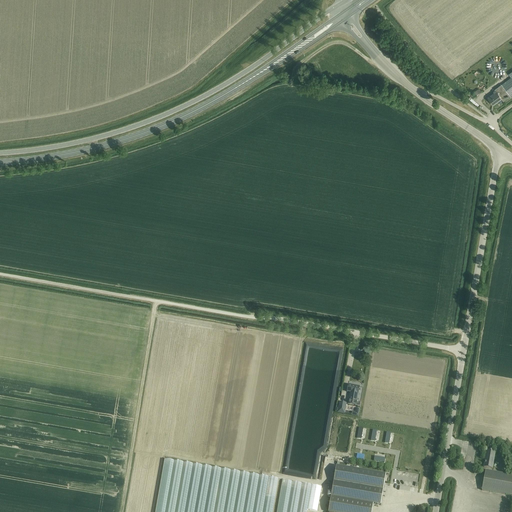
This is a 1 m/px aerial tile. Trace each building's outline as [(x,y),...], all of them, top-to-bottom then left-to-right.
[(511,94),(511,76),(495,90),(493,92),(494,93),(488,98),(493,105),(501,99),(503,101),(511,94)] [(348,385),(347,392),(350,393),(348,404),(360,407),(360,406),(361,402),(357,401),(360,387),(359,387),(348,385)] [(340,402),(338,413),(344,414),(346,403),(340,402)] [(492,469),(495,452),(487,450),(484,467),(492,469)] [(165,460),(155,511),(272,511),(278,480),(165,460)] [(327,497),(331,497),(328,511),(371,511),(373,505),(381,506),(386,475),(336,467),(333,482),(330,482),(328,491),(327,497)] [(511,475),(485,471),(482,491),(511,496),(511,475)] [(282,481),(276,511),(307,511),(307,510),(312,486),(282,481)] [(312,486),(307,510),(316,511),(321,487),(312,486)]
